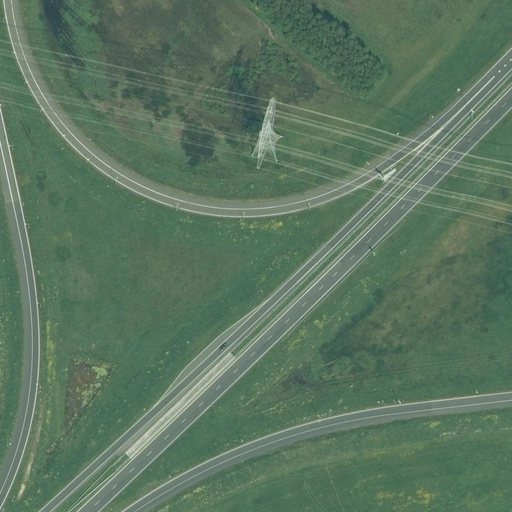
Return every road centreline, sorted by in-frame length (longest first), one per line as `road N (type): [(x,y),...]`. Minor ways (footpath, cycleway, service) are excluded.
road 1 (motorway): [(496,79),(350,187),(274,212),(211,212),(122,182),(72,142),(25,70),(8,0)]
road 2 (trunk): [(496,79),(45,511)]
road 3 (trunk): [(88,511),(511,97)]
road 4 (motorway): [(131,511),(223,459),(306,429),(511,398)]
road 5 (motorway): [(0,133),(35,344),(25,430),(0,499)]
